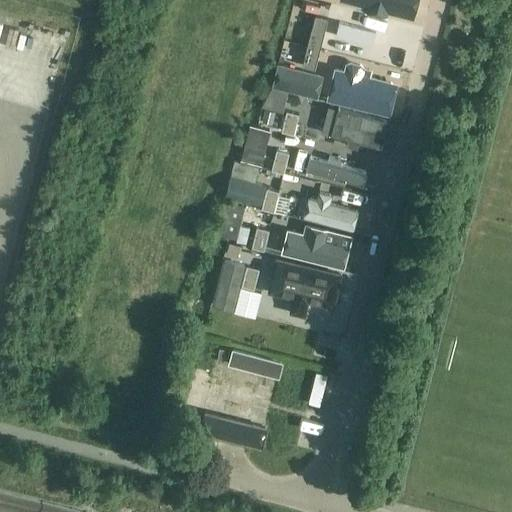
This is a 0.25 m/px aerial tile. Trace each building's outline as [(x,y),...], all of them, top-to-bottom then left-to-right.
[(417,0),(342,0),(365,6),(364,10),(386,16),(387,12),(413,18),(417,0)] [(331,37),(390,54),(398,27),(338,11),(331,37)] [(305,54),(302,66),(315,70),(328,19),(315,16),(312,28),(305,54)] [(287,91),(317,99),(323,75),(278,64),(272,88),(287,91)] [(395,116),(403,86),(335,68),(327,98),(395,116)] [(262,107),(282,112),(287,91),(272,88),(262,107)] [(384,147),(390,124),(331,109),(325,132),(384,147)] [(286,111),(281,131),(294,135),(299,114),(286,111)] [(305,164),(305,141),(294,140),(294,164),(305,164)] [(376,158),(311,141),(305,166),(369,183),(376,158)] [(276,150),(271,170),(284,173),(289,153),(276,150)] [(233,177),(253,182),(257,168),(237,163),(233,177)] [(285,199),(300,199),(300,178),(285,177),(285,199)] [(266,188),(261,209),(274,212),(279,192),(266,188)] [(344,222),(349,205),(303,193),(299,211),(344,222)] [(229,237),(236,239),(245,206),(244,206),(235,204),(226,201),(218,232),(217,234),(229,237)] [(269,230),(257,227),(251,248),(264,251),(269,230)] [(343,267),(349,246),(288,230),(282,252),(343,267)] [(269,294),(337,310),(345,276),(278,260),(269,294)] [(252,384),(261,387),(270,360),(261,357),(252,384)]
